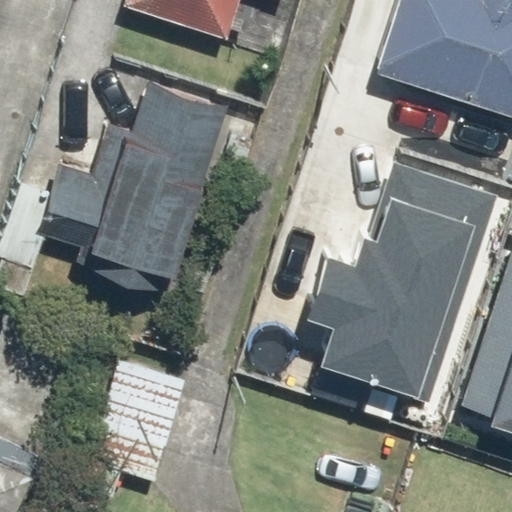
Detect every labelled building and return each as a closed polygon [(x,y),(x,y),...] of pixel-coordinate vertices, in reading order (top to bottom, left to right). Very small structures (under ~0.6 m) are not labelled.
[(152,0),(230,24),(237,0),(152,0)] [(511,0),(391,0),(374,55),(511,99),(511,0)] [(229,93),(149,67),(133,116),(115,110),(97,163),(64,152),(52,189),(104,206),(97,226),(177,252),(229,93)] [(329,303),(314,345),(438,389),(511,179),(398,139),(359,249),(325,237),(307,286),(329,303)] [(511,235),(462,388),(511,404),(511,235)] [(186,368),(121,350),(93,450),(158,468),(186,368)] [(0,511),(13,511),(38,465),(0,445),(0,511)] [(103,511),(106,501),(64,491),(58,511),(103,511)]
